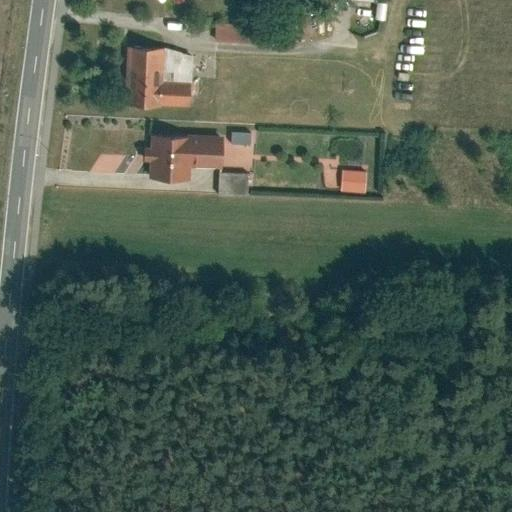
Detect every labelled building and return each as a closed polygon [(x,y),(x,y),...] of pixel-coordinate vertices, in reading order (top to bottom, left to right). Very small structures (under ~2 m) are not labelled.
[(269,22),(221,19),(220,38),(268,41),(269,22)] [(202,54),(139,50),(135,102),(198,107),(202,54)] [(214,142),(152,137),(149,175),(179,178),(180,165),(212,168),(214,142)] [(371,171),(350,170),(349,188),(370,189),(371,171)] [(252,174),(232,173),(231,191),(252,192),(252,174)]
